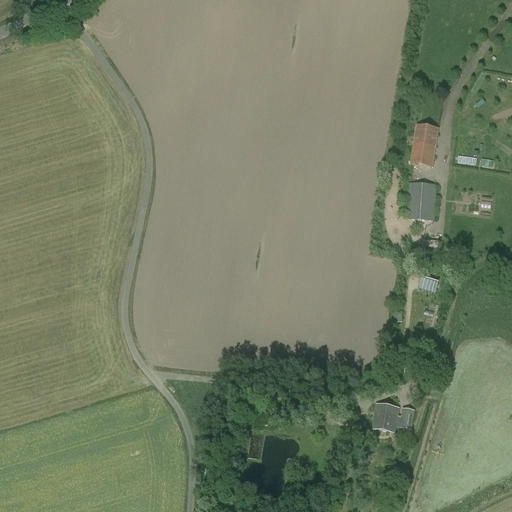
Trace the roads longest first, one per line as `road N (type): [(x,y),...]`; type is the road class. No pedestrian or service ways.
road 1 (unclassified): [(189,511),(187,434),(135,356),(124,323),(148,177),(144,135),(61,1)]
road 2 (track): [(437,243),(447,102),(511,15)]
road 3 (track): [(0,434),(158,385)]
